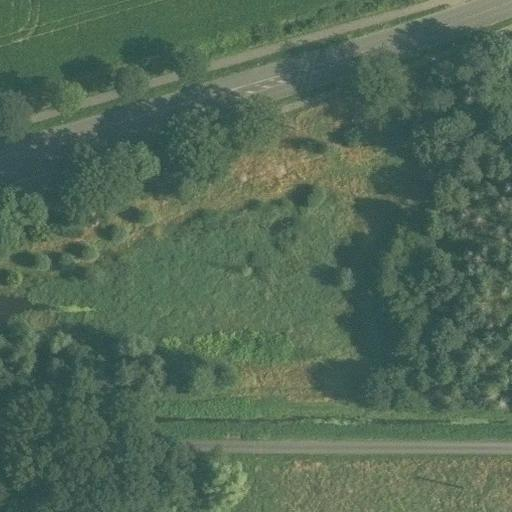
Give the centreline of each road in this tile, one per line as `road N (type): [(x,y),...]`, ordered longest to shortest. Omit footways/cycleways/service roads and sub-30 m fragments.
road 1 (secondary): [(511,2),(0,165)]
road 2 (unclassified): [(197,448),(465,449)]
road 3 (unclassified): [(0,440),(197,448)]
